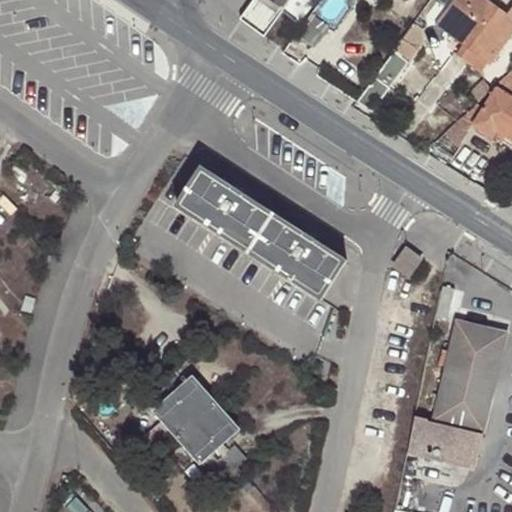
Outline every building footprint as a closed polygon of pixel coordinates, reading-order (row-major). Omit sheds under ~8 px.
[(253,0),(241,18),(265,35),(282,10),(298,23),(315,0),(253,0)] [(511,10),(508,16),(486,0),(455,0),(439,25),(465,43),(458,53),(481,70),(488,61),(490,63),(511,32),(511,10)] [(311,14),(296,35),(314,48),(329,27),(311,14)] [(423,30),(413,23),(402,39),(406,42),(417,50),(422,43),(423,30)] [(376,78),(359,101),(364,105),(373,111),(417,50),(406,42),(397,54),(393,51),(374,76),(376,78)] [(511,98),(496,89),(474,127),(492,137),(495,130),(511,140),(511,98)] [(177,208),(249,254),(274,216),(202,169),(177,208)] [(249,254),(321,301),(346,263),(274,216),(249,254)] [(394,266),(407,276),(419,260),(406,250),(394,266)] [(21,312),(31,315),(35,300),(25,298),(21,312)] [(434,420),(484,432),(507,335),(458,323),(434,420)] [(148,384),(158,396),(176,380),(165,368),(148,384)] [(174,396),(197,423),(216,406),(193,379),(174,396)] [(154,413),(178,439),(197,423),(174,396),(154,413)] [(239,431),(216,406),(197,423),(219,448),(239,431)] [(475,471),(484,432),(434,420),(414,416),(407,455),(475,471)] [(219,448),(197,423),(178,439),(200,465),(219,448)] [(218,464),(228,477),(246,461),(236,449),(218,464)] [(219,485),(228,477),(218,464),(208,473),(219,485)]
